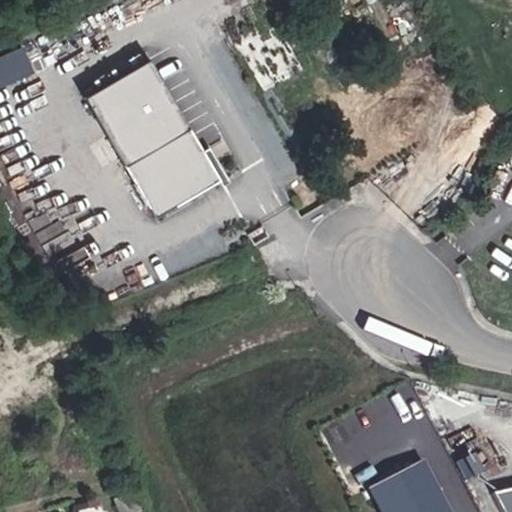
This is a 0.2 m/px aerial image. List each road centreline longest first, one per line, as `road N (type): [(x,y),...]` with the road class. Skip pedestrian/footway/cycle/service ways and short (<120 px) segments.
road 1 (track): [(79,474),(65,387),(0,295)]
road 2 (residential): [(511,354),(466,341),(374,282)]
